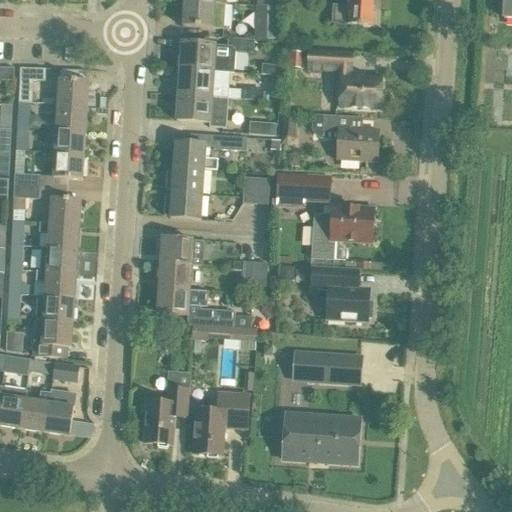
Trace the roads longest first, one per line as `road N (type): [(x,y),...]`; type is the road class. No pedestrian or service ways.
road 1 (residential): [(463,482),(438,445),(425,398),(449,0)]
road 2 (residential): [(107,481),(136,33)]
road 3 (residential): [(303,511),(107,481)]
road 4 (residential): [(136,33),(0,29)]
